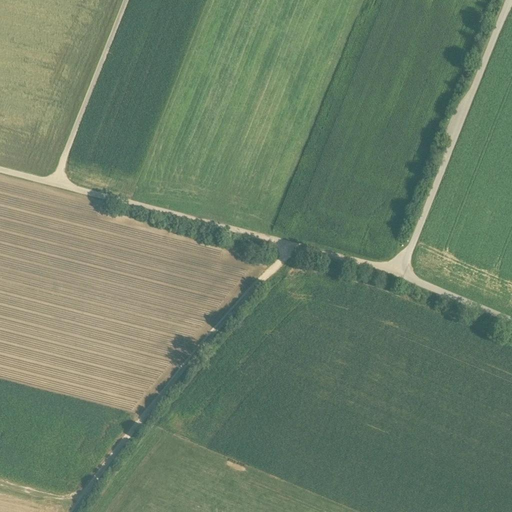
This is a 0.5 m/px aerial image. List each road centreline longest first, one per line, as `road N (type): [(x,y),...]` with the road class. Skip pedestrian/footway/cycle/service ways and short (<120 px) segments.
road 1 (unclassified): [(508,0),(400,275),(511,325)]
road 2 (track): [(400,275),(0,172)]
road 3 (track): [(76,511),(181,372),(295,248)]
road 4 (track): [(55,185),(127,0)]
